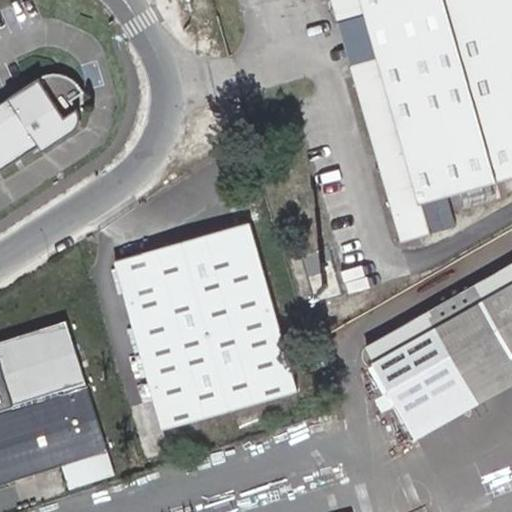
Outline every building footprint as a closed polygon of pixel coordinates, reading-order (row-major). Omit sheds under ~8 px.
[(349,66),(401,238),(430,230),(421,199),(511,170),(511,0),(329,0),(336,23),(365,15),(378,57),(349,66)] [(0,169),(43,140),(46,146),(70,130),(80,123),(84,115),(85,110),(83,100),(69,77),(77,72),(68,65),(59,65),(52,66),(36,77),(0,100),(0,169)] [(300,391),(250,223),(117,263),(166,430),(300,391)] [(511,286),(486,301),(378,363),(420,436),(511,383),(511,286)] [(0,486),(87,459),(47,330),(0,345),(0,486)]
